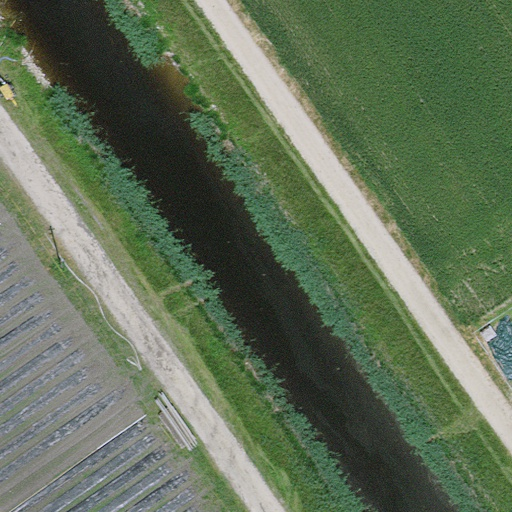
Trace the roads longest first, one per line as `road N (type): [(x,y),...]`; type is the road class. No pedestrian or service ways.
road 1 (track): [(200,0),(511,446)]
road 2 (track): [(272,511),(0,121)]
